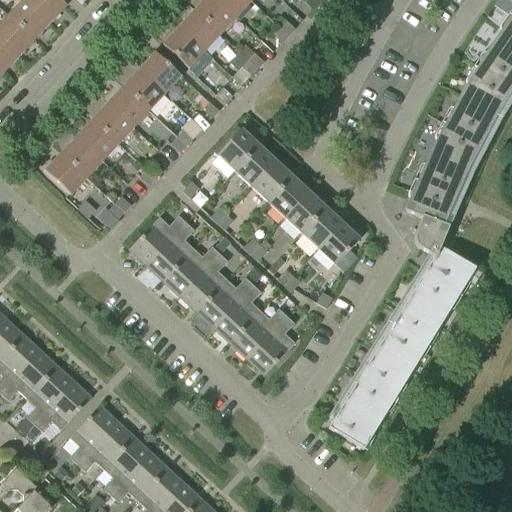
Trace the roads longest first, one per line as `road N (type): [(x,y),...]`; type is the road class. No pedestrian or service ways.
road 1 (residential): [(98,261),(340,0)]
road 2 (residential): [(276,427),(316,383),(396,256),(368,210)]
road 3 (residential): [(276,427),(98,261)]
road 4 (residential): [(368,210),(403,126),(482,0)]
road 5 (residential): [(368,210),(320,166),(324,142),(381,29)]
road 6 (residential): [(0,133),(115,0)]
road 7 (residential): [(98,261),(82,265),(0,191)]
